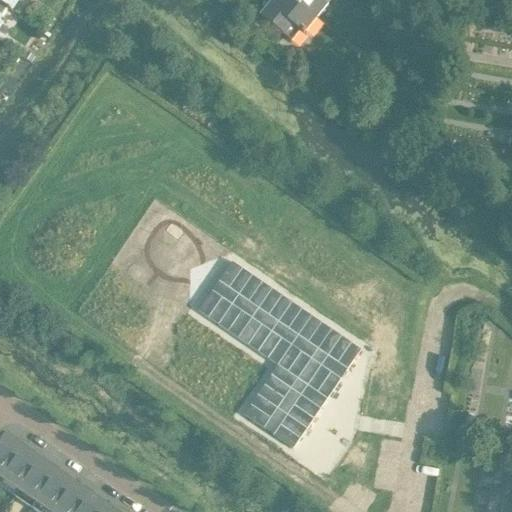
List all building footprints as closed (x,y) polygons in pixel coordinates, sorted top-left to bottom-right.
[(0,0),(0,4),(11,12),(19,0),(0,0)] [(317,20),(293,0),(271,0),(273,1),(260,17),(291,44),(300,33),(303,36),(317,20)] [(293,0),(317,20),(331,3),(326,0),(293,0)] [(11,12),(0,4),(0,27),(4,22),(1,19),(7,10),(11,12)] [(244,416),(293,450),(361,351),(232,263),(198,312),(278,367),(244,416)] [(0,483),(23,450),(5,437),(0,445),(0,483)] [(23,450),(0,483),(0,485),(3,481),(18,491),(14,497),(15,498),(40,461),(23,450)] [(40,461),(15,498),(31,510),(57,473),(40,461)] [(57,473),(31,510),(35,511),(54,511),(74,484),(57,473)] [(74,484),(54,511),(79,511),(90,496),(74,484)] [(90,496),(79,511),(104,511),(107,508),(90,496)]
